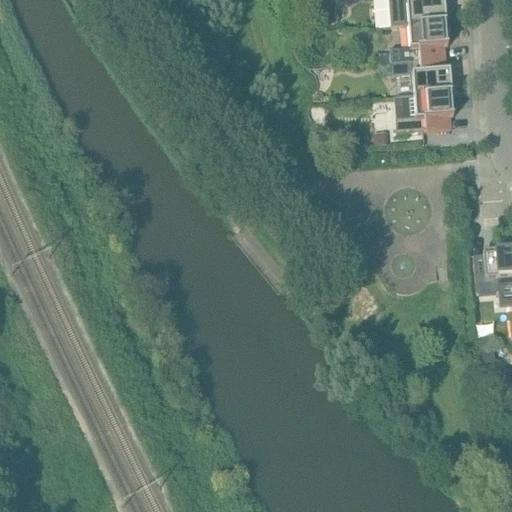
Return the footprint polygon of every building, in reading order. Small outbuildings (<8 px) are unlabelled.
[(438,0),(389,0),(392,30),(407,29),(445,26),(443,3),(439,3),(438,0)] [(409,51),(389,52),(390,66),(444,62),(443,50),(447,50),(445,26),(407,29),(409,51)] [(387,56),(376,56),(376,66),(388,66),(387,56)] [(444,62),(390,66),(390,67),(391,78),(391,80),(411,78),(413,100),(451,97),(449,73),(445,73),(444,62)] [(390,67),(380,68),(380,78),(391,78),(390,67)] [(401,101),(393,101),(394,123),(396,138),(422,136),(449,133),(449,121),(452,120),(451,97),(413,100),(401,101)] [(386,146),(385,136),(373,137),(374,147),(386,146)] [(482,259),(472,260),(474,283),(475,298),(497,296),(498,309),(511,308),(511,240),(502,242),(503,253),(482,255),(482,259)] [(479,351),(480,365),(494,364),(493,350),(479,351)]
